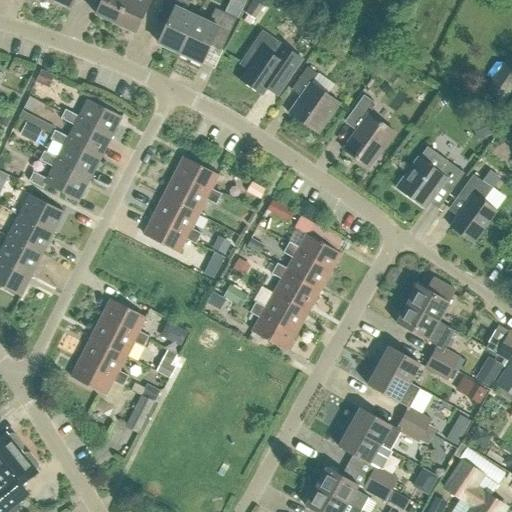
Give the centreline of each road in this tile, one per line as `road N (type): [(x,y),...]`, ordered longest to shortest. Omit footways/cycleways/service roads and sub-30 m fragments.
road 1 (residential): [(20,391),(173,94)]
road 2 (residential): [(245,511),(397,234)]
road 3 (residential): [(397,234),(173,94)]
road 4 (residential): [(173,94),(104,58),(0,23)]
road 5 (residential): [(97,511),(20,391)]
road 6 (residential): [(511,313),(397,234)]
